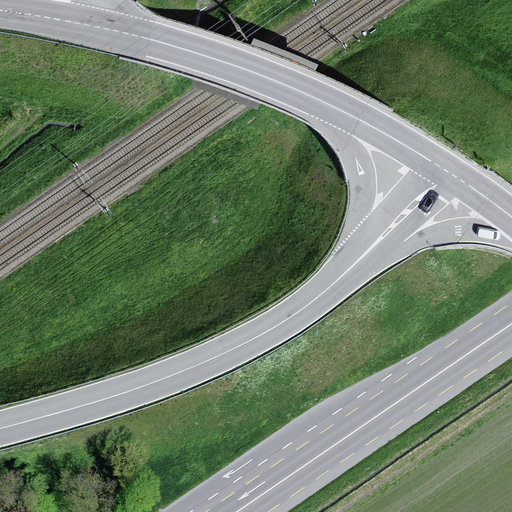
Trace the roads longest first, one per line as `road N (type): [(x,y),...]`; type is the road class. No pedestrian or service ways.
road 1 (secondary): [(446,170),(348,269),(266,331),(144,384),(0,428)]
road 2 (secondary): [(65,20),(273,79),(446,170)]
road 3 (primary): [(234,511),(511,324)]
